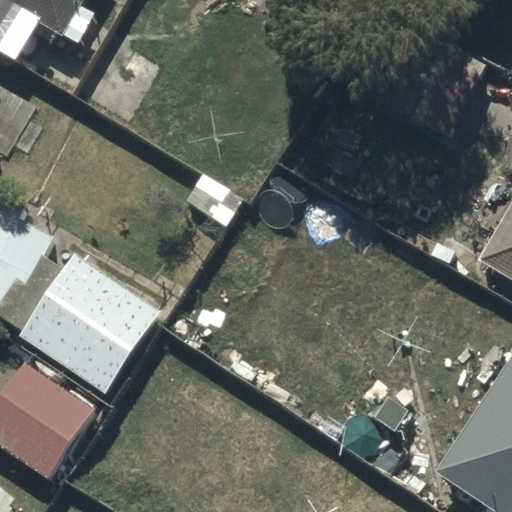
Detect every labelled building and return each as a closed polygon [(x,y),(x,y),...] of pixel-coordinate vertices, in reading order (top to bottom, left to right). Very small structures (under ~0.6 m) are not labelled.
[(99,0),(0,0),(0,10),(85,61),(102,32),(87,22),(99,0)] [(30,219),(0,203),(0,331),(112,408),(166,329),(78,268),(72,280),(48,267),(57,250),(23,232),(30,219)] [(511,230),(485,278),(511,293),(511,230)] [(100,422),(32,377),(0,425),(0,458),(52,493),(100,422)] [(511,511),(511,380),(444,488),(482,511),(511,511)] [(0,511),(17,511),(18,511),(0,496),(0,511)]
